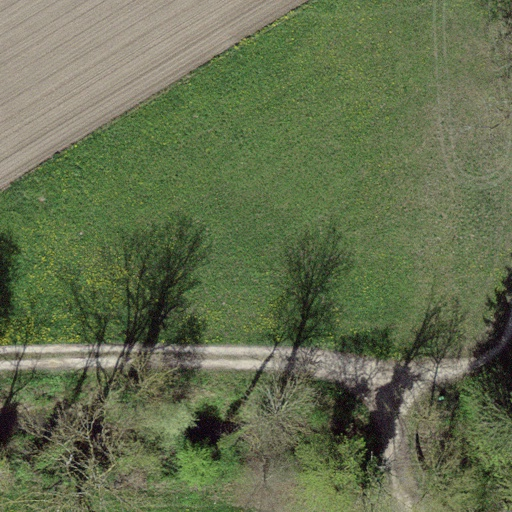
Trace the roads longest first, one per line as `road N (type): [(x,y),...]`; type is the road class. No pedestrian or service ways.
road 1 (track): [(511,341),(494,368),(471,377),(375,384),(301,365),(0,364)]
road 2 (track): [(375,384),(411,511)]
